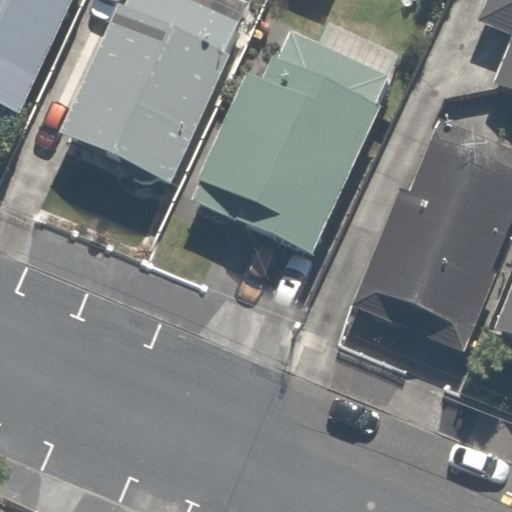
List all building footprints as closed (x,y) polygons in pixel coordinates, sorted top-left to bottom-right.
[(0,0),(0,140),(1,141),(66,0),(0,0)] [(185,0),(123,0),(57,143),(172,197),(251,30),(185,0)] [(511,0),(485,0),(476,23),(509,38),(486,91),(511,102),(511,0)] [(299,42),(238,82),(180,205),(304,262),(387,83),(299,42)] [(511,144),(436,111),(345,317),(462,369),(511,256),(511,144)] [(511,269),(485,333),(511,344),(511,269)]
